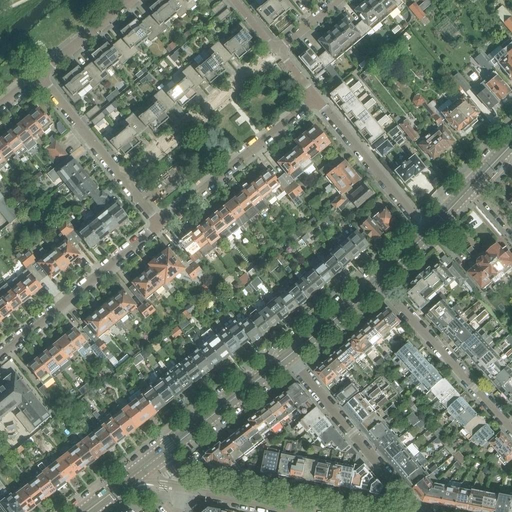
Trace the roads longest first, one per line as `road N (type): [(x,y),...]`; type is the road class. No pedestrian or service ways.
road 1 (residential): [(0,357),(163,228)]
road 2 (residential): [(163,228),(315,100)]
road 3 (residential): [(411,511),(288,355)]
road 4 (residential): [(511,428),(378,282)]
road 5 (residential): [(124,180),(276,54)]
road 6 (residential): [(424,235),(315,100)]
road 7 (tertiary): [(159,456),(288,355)]
road 8 (residential): [(332,511),(186,481)]
road 9 (residential): [(124,180),(38,75)]
